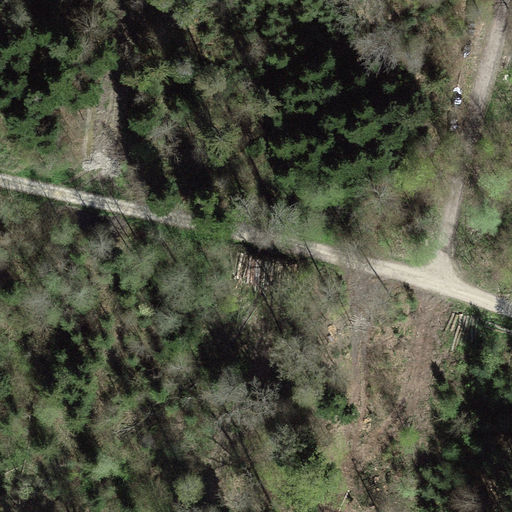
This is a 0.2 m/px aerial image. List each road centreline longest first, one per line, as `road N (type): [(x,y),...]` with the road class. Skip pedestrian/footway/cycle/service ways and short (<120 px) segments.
road 1 (track): [(511,307),(260,233),(0,179)]
road 2 (track): [(436,280),(499,0)]
